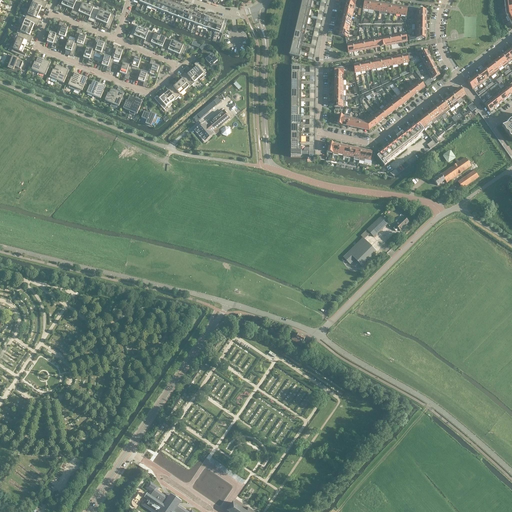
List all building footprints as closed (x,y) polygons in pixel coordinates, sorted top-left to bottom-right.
[(46,6),(33,0),(31,4),(32,5),(30,9),(39,13),(41,8),(45,9),(46,6)] [(67,8),(70,0),(60,0),(57,7),(60,9),(62,5),(67,8)] [(74,15),(80,1),(76,0),(75,0),(76,0),(74,0),(70,0),(67,8),(72,10),(71,13),(74,15)] [(160,0),(156,9),(160,11),(165,0),(164,0),(160,0)] [(160,11),(165,12),(169,2),(167,1),(167,0),(164,0),(165,0),(160,11)] [(169,0),(169,2),(165,12),(169,14),(173,4),(171,3),(172,0),(169,0)] [(303,6),(303,8),(310,10),(312,1),(307,0),(302,0),(301,5),(303,6)] [(84,15),(88,6),(83,4),(84,3),(80,1),(74,15),(77,16),(79,13),(84,15)] [(173,4),(169,14),(173,16),(177,5),(175,4),(177,1),(174,1),(173,4)] [(177,5),(173,16),(177,17),(181,7),(179,6),(181,3),(178,2),(177,5)] [(181,7),(177,17),(182,19),(186,9),(184,8),(185,5),(183,4),(181,7)] [(186,9),(182,19),(186,21),(190,10),(188,9),(189,6),(187,5),(186,9)] [(91,22),(97,9),(93,7),(93,8),(88,6),(84,15),(90,17),(88,21),(91,22)] [(190,10),(186,21),(190,22),(194,12),(192,11),(193,8),(191,7),(190,10)] [(303,8),(301,7),(299,14),(301,14),(301,16),(309,18),(310,10),(303,8)] [(415,17),(426,17),(426,10),(421,10),(409,8),(408,11),(415,12),(415,17)] [(39,13),(30,9),(28,14),(27,14),(26,17),(39,23),(40,20),(37,19),(39,13)] [(101,22),(105,13),(101,11),(101,10),(97,9),(91,22),(95,23),(96,20),(101,22)] [(194,12),(190,22),(194,24),(198,13),(196,13),(198,9),(195,9),(194,12)] [(198,13),(194,24),(199,25),(202,15),(201,14),(202,11),(199,10),(198,13)] [(202,15),(199,25),(203,27),(207,16),(205,16),(206,13),(204,12),(202,15)] [(109,29),(114,16),(110,14),(110,15),(105,13),(101,22),(107,24),(105,28),(109,29)] [(211,18),(209,17),(210,14),(208,13),(207,16),(203,27),(207,29),(211,18)] [(211,18),(207,29),(211,30),(215,19),(213,19),(214,16),(212,15),(211,18)] [(215,19),(211,30),(216,32),(219,21),(217,20),(219,17),(216,16),(215,19)] [(301,16),(299,16),(297,22),(299,23),(299,25),(307,27),(307,26),(309,18),(301,16)] [(39,23),(26,17),(24,21),(25,22),(23,26),(32,30),(34,25),(38,26),(39,23)] [(219,21),(216,32),(220,33),(223,34),(224,30),(226,25),(226,24),(223,24),(224,22),(222,22),(223,18),(220,18),(219,21)] [(56,35),(59,36),(65,38),(68,29),(62,27),(63,23),(60,22),(56,35)] [(297,31),(297,33),(305,35),(306,30),(310,30),(310,27),(307,26),(307,27),(299,25),(297,24),(295,31),(297,31)] [(129,38),(130,38),(133,39),(134,36),(139,38),(143,29),(139,27),(139,26),(135,25),(129,38)] [(17,34),(18,35),(19,35),(32,40),(33,37),(30,36),(32,30),(23,26),(21,31),(18,30),(17,34)] [(143,44),(147,45),(152,32),(148,30),(148,31),(143,29),(139,38),(145,41),(143,44)] [(78,30),(74,42),(77,44),(83,46),(86,37),(86,36),(80,34),(82,31),(78,30)] [(408,38),(409,41),(421,39),(421,38),(426,38),(426,31),(415,31),(415,36),(408,38)] [(152,32),(147,45),(150,47),(151,43),(157,45),(160,36),(156,34),(152,32)] [(47,42),(50,43),(53,44),(52,48),(55,49),(59,36),(56,35),(50,33),(47,42)] [(297,33),(295,33),(293,39),(296,40),(295,42),(303,44),(303,43),(305,35),(297,33)] [(32,40),(19,35),(17,39),(18,39),(16,43),(25,47),(27,42),(30,43),(32,40)] [(165,38),(160,36),(157,45),(162,48),(161,51),(164,52),(169,39),(165,38)] [(101,53),(104,44),(99,42),(100,39),(96,37),(92,50),(96,51),(96,52),(101,53)] [(169,39),(164,52),(167,54),(168,50),(174,53),(178,44),(173,42),(173,41),(169,39)] [(68,41),(65,50),(71,52),(70,55),(73,57),(77,44),(74,42),(68,41)] [(294,48),(293,50),(301,52),(302,47),(316,50),(316,47),(303,43),(303,44),(295,42),(293,41),(291,48),(294,48)] [(13,48),(11,52),(24,58),(26,54),(22,53),(25,47),(16,43),(13,43),(11,47),(13,48)] [(182,45),(178,44),(174,53),(179,55),(178,58),(181,60),(187,47),(183,45),(182,45)] [(120,61),(123,52),(117,50),(118,46),(115,45),(111,58),(114,59),(120,61)] [(96,51),(92,50),(86,48),(83,58),(89,60),(88,63),(92,64),(96,52),(96,51)] [(293,50),(291,50),(290,56),(299,58),(301,52),(293,50)] [(422,51),(408,54),(409,59),(418,57),(421,62),(430,57),(427,51),(423,53),(422,51)] [(210,56),(209,57),(206,60),(211,67),(213,65),(217,61),(209,52),(208,54),(210,56)] [(132,55),(129,66),(132,67),(131,69),(137,71),(138,69),(141,60),(141,59),(138,58),(135,57),(136,54),(133,53),(132,55)] [(502,56),(501,56),(507,63),(508,64),(511,60),(506,53),(502,56)] [(13,69),(13,70),(14,70),(15,67),(20,69),(23,62),(18,60),(18,58),(13,56),(12,58),(9,57),(7,63),(9,64),(8,67),(8,68),(9,67),(13,69)] [(105,56),(102,65),(107,67),(106,71),(110,72),(114,59),(111,58),(105,56)] [(501,56),(497,59),(503,66),(504,67),(508,64),(507,63),(501,56)] [(430,57),(421,62),(424,68),(434,63),(432,59),(431,59),(430,57)] [(37,61),(36,63),(35,62),(32,70),(38,73),(44,60),(38,58),(37,58),(36,59),(36,60),(37,61)] [(497,59),(493,62),(499,70),(503,66),(497,59)] [(49,63),(44,60),(38,73),(45,76),(48,68),(47,68),(48,66),(49,66),(50,65),(50,64),(50,63),(49,63)] [(156,77),(159,67),(153,65),(154,62),(151,61),(147,73),(150,75),(156,77)] [(197,62),(194,64),(197,67),(192,71),(199,79),(200,80),(204,77),(203,76),(206,73),(197,62)] [(493,62),(489,66),(494,73),(495,74),(499,71),(499,70),(493,62)] [(434,63),(424,68),(427,74),(436,69),(435,66),(436,66),(434,63)] [(128,80),(129,78),(131,69),(132,67),(129,66),(123,64),(120,73),(126,75),(125,79),(128,80)] [(57,81),(62,68),(56,66),(55,66),(54,67),(54,68),(55,68),(55,69),(54,71),(53,70),(50,78),(51,79),(50,81),(56,83),(57,81)] [(334,69),(334,74),(334,75),(343,75),(344,66),(336,68),(335,69),(334,69)] [(489,66),(485,69),(490,76),(491,77),(495,74),(494,73),(489,66)] [(62,68),(57,81),(63,84),(67,76),(65,76),(66,73),(66,74),(67,74),(67,73),(68,73),(68,72),(68,71),(68,70),(67,70),(62,68)] [(429,79),(424,83),(426,86),(427,86),(430,83),(436,79),(435,78),(440,75),(436,69),(427,74),(429,79)] [(485,69),(480,72),(486,79),(490,76),(485,69)] [(147,73),(141,71),(138,81),(144,83),(143,86),(146,87),(150,75),(147,73)] [(199,79),(192,71),(188,75),(185,72),(183,74),(192,85),(199,79)] [(480,72),(476,76),(483,84),(487,81),(486,79),(480,72)] [(74,90),(80,76),(75,73),(74,73),(73,74),(73,75),(73,76),(73,77),(73,79),(71,78),(68,86),(70,86),(69,88),(74,90)] [(301,82),(301,76),(315,76),(315,73),(301,73),(291,73),(291,79),(293,79),(293,82),(301,82)] [(192,85),(183,74),(180,77),(183,79),(178,83),(185,91),(192,85)] [(84,83),(84,81),(85,81),(86,81),(86,80),(87,80),(87,79),(86,79),(86,78),(80,76),(74,90),(79,92),(80,91),(82,91),(85,84),(84,83)] [(476,76),(472,79),(477,86),(478,87),(483,84),(476,76)] [(477,86),(472,79),(467,82),(473,90),(477,86)] [(415,84),(420,91),(425,88),(419,80),(415,84)] [(99,83),(93,81),(92,81),(91,82),(91,83),(91,84),(92,84),(91,86),(90,86),(86,93),(93,96),(99,83)] [(301,85),(315,85),(315,82),(301,82),(293,82),(291,82),(291,88),(293,88),(293,90),(301,91),(301,85)] [(99,83),(93,96),(100,99),(103,92),(102,91),(103,89),(104,89),(104,88),(105,88),(105,87),(105,86),(104,86),(99,83)] [(185,91),(178,83),(174,87),(171,84),(169,87),(178,97),(185,91)] [(415,84),(410,87),(416,94),(420,91),(415,84)] [(178,97),(169,87),(166,89),(168,92),(164,95),(171,104),(178,97)] [(406,90),(412,98),(416,94),(410,87),(406,90)] [(505,87),(501,90),(507,98),(511,95),(511,96),(511,95),(505,87)] [(466,95),(460,88),(456,91),(461,99),(466,95)] [(110,92),(109,94),(108,94),(105,101),(112,104),(117,91),(111,89),(110,89),(110,90),(109,90),(109,91),(110,92)] [(293,90),(291,90),(291,97),(293,97),(293,99),(301,99),(301,91),(293,90)] [(406,90),(402,94),(407,101),(412,98),(406,90)] [(496,93),(498,95),(503,102),(504,102),(503,102),(507,98),(501,90),(496,93)] [(112,104),(111,106),(117,108),(117,106),(118,107),(121,99),(120,99),(121,97),(122,97),(122,96),(123,96),(123,95),(123,94),(123,93),(123,92),(120,91),(120,92),(117,91),(112,104)] [(464,102),(461,99),(456,91),(451,95),(458,104),(459,105),(464,102)] [(496,93),(492,97),(499,105),(503,102),(498,95),(496,93)] [(398,97),(403,104),(407,101),(402,94),(398,97)] [(164,110),(167,107),(168,108),(172,105),(171,104),(164,95),(160,99),(157,96),(154,99),(164,110)] [(458,104),(451,95),(447,98),(454,107),(458,104)] [(130,112),(135,99),(130,97),(129,97),(128,97),(128,98),(128,99),(128,100),(127,102),(126,101),(123,109),(130,112)] [(398,97),(393,100),(399,107),(403,104),(398,97)] [(492,97),(488,100),(495,109),(495,108),(499,105),(492,97)] [(213,102),(216,106),(221,102),(218,98),(213,102)] [(454,107),(447,98),(443,101),(450,110),(454,107)] [(130,112),(129,113),(134,115),(135,114),(137,115),(140,107),(139,107),(139,105),(140,105),(140,104),(141,104),(141,103),(141,102),(141,101),(135,99),(130,112)] [(301,102),(315,102),(315,99),(301,99),(293,99),(291,99),(291,105),(293,105),(293,108),(301,108),(301,102)] [(389,104),(395,111),(399,107),(393,100),(389,104)] [(483,103),(490,112),(494,109),(495,109),(488,100),(483,103)] [(450,110),(443,101),(439,105),(446,114),(450,110)] [(389,104),(385,107),(390,114),(395,111),(389,104)] [(446,114),(439,105),(434,108),(440,115),(441,117),(446,114)] [(380,110),(386,118),(390,114),(385,107),(380,110)] [(293,108),(291,108),(291,114),(293,114),(293,116),(293,117),(301,117),(301,116),(301,108),(293,108)] [(434,108),(430,111),(437,120),(438,121),(442,118),(441,117),(440,115),(434,108)] [(208,113),(204,109),(193,119),(196,123),(208,113)] [(380,110),(376,114),(382,121),(386,118),(380,110)] [(205,141),(213,134),(214,136),(220,131),(218,129),(219,128),(221,130),(224,128),(222,125),(230,119),(223,111),(206,125),(205,124),(197,131),(205,141)] [(437,120),(430,111),(426,115),(431,122),(433,124),(437,120)] [(144,112),(141,118),(147,120),(146,124),(146,123),(151,125),(151,126),(152,123),(155,124),(158,117),(155,116),(156,115),(150,112),(150,114),(144,112)] [(337,124),(342,125),(344,116),(334,114),(334,122),(337,123),(337,124)] [(372,117),(377,124),(382,121),(376,114),(372,117)] [(431,122),(426,115),(421,118),(428,127),(433,124),(431,122)] [(301,125),(301,120),(315,120),(315,117),(301,116),(301,117),(293,117),(293,116),(291,116),(291,123),(293,123),(293,125),(301,125)] [(372,117),(367,121),(368,129),(372,126),(373,128),(377,124),(372,117)] [(428,127),(421,118),(417,121),(423,129),(424,130),(428,127)] [(511,119),(510,121),(506,125),(502,127),(504,129),(506,132),(509,134),(509,137),(511,138),(511,119)] [(368,129),(367,121),(360,120),(358,129),(364,130),(364,128),(368,129)] [(423,129),(417,121),(415,123),(400,135),(378,152),(380,154),(377,156),(384,166),(387,164),(387,163),(390,159),(391,159),(395,155),(396,156),(400,151),(401,152),(404,148),(405,148),(408,145),(409,144),(410,145),(414,140),(415,141),(424,130),(423,129)] [(301,134),(301,128),(315,128),(315,125),(301,125),(293,125),(291,125),(291,132),(293,132),(293,134),(301,134)] [(231,135),(232,133),(231,131),(230,129),(229,128),(227,128),(225,128),(224,128),(223,129),(222,130),(222,131),(221,133),(221,135),(222,136),(224,138),(225,138),(226,138),(227,138),(229,138),(230,137),(231,136),(231,135)] [(301,137),(315,137),(315,134),(301,134),(293,134),(291,134),(291,140),(293,140),(293,143),(301,143),(301,137)] [(434,143),(436,145),(439,143),(437,141),(436,139),(433,136),(430,138),(434,143)] [(430,149),(435,145),(432,141),(427,145),(430,149)] [(472,148),(465,152),(476,167),(481,164),(482,165),(488,161),(487,159),(492,156),(482,141),(475,146),(474,145),(472,147),(472,148)] [(293,143),(291,142),(291,149),(293,149),(293,151),(301,151),(301,146),(309,146),(309,143),(301,143),(293,143)] [(327,151),(333,153),(335,144),(329,143),(329,144),(327,143),(327,151)] [(448,163),(456,158),(450,150),(443,155),(448,163)] [(372,152),(367,151),(365,160),(373,161),(374,153),(372,153),(372,152)] [(437,177),(433,179),(437,186),(445,180),(447,183),(471,166),(465,158),(441,175),(437,178),(437,177)] [(428,164),(421,169),(424,172),(431,167),(428,164)] [(399,173),(396,169),(390,174),(393,178),(399,173)] [(474,180),(470,174),(458,182),(462,189),(474,180)] [(381,216),(367,230),(370,234),(374,237),(388,223),(381,216)] [(404,217),(395,225),(394,224),(392,227),(396,232),(399,229),(401,231),(409,223),(404,217)] [(361,236),(363,238),(364,239),(370,234),(367,230),(361,236)] [(363,238),(348,252),(343,258),(350,265),(355,260),(362,266),(377,252),(364,239),(363,238)] [(292,339),(295,341),(295,342),(297,343),(299,340),(303,342),(305,337),(295,332),(292,339)] [(147,497),(141,505),(150,511),(151,511),(191,511),(190,511),(189,511),(188,511),(184,509),(178,505),(179,505),(174,501),(168,498),(161,494),(157,491),(157,490),(158,489),(154,486),(151,484),(150,486),(148,488),(150,489),(152,490),(147,497)] [(233,503),(228,511),(254,511),(248,508),(246,511),(233,503)]
